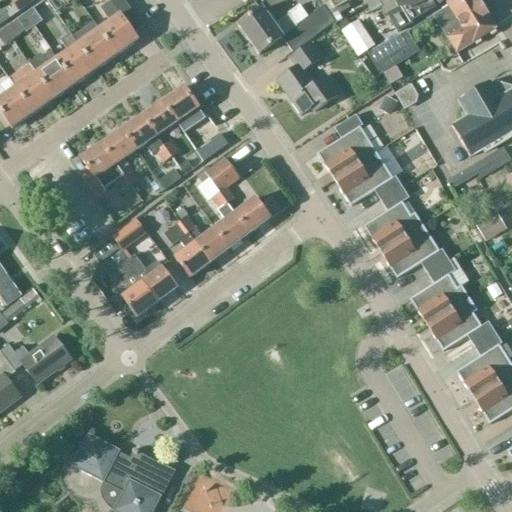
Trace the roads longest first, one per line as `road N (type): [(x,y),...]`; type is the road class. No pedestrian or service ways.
road 1 (unclassified): [(505,511),(321,217)]
road 2 (residential): [(128,359),(321,217)]
road 3 (residential): [(0,175),(196,39)]
road 4 (residential): [(128,359),(0,183)]
road 5 (unclassified): [(321,217),(196,39)]
road 6 (residential): [(0,454),(128,359)]
